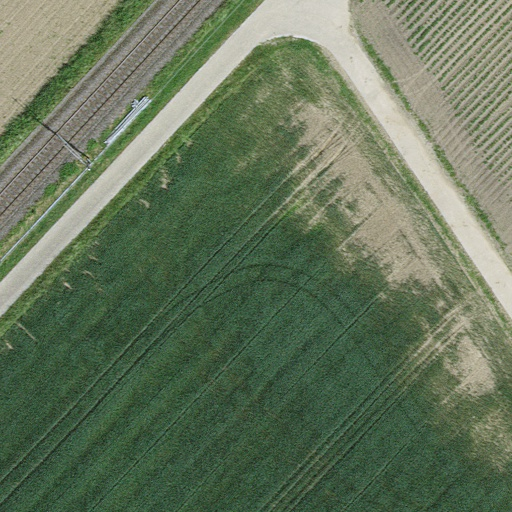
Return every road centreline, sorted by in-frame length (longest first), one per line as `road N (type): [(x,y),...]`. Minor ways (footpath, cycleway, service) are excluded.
road 1 (track): [(282,0),(0,303)]
road 2 (track): [(511,298),(312,0)]
